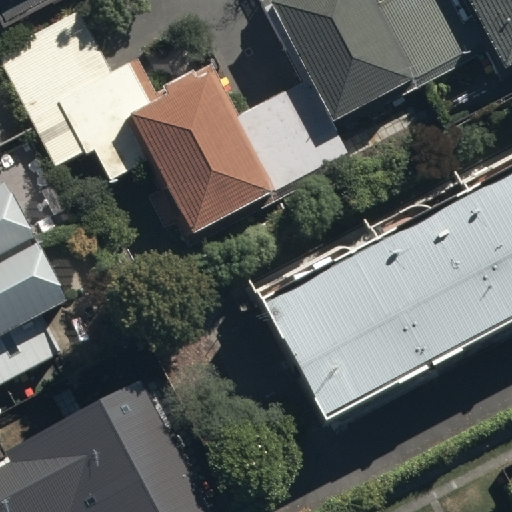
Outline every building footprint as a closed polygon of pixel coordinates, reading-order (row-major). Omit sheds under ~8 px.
[(0,0),(0,10),(6,22),(46,0),(45,0),(0,0)] [(77,13),(0,54),(0,62),(56,169),(90,151),(109,186),(153,163),(193,239),(273,196),(277,204),(350,165),(329,125),(406,84),(410,90),(484,51),(498,77),(511,69),(511,0),(391,0),(375,8),(370,0),(262,0),(259,2),(302,83),(239,117),(212,66),(153,97),(135,64),(111,77),(77,13)] [(511,183),(258,320),(315,432),(511,326),(511,183)] [(0,385),(59,354),(41,320),(67,306),(5,189),(0,191),(0,385)] [(0,511),(230,511),(229,509),(223,511),(207,511),(140,385),(9,454),(13,462),(0,468),(0,511)]
